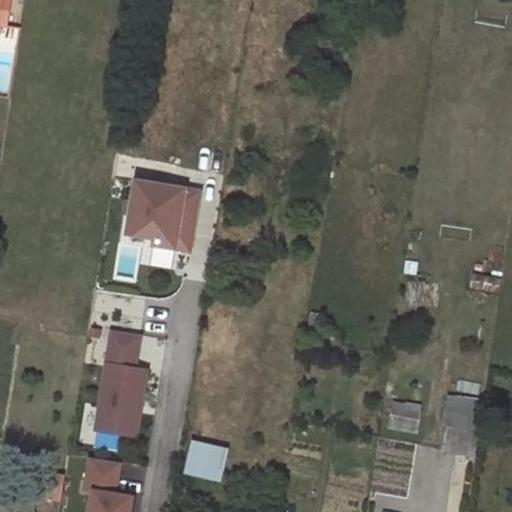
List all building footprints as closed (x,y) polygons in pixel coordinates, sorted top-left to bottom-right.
[(0,0),(0,26),(8,27),(9,18),(0,17),(2,0),(0,0)] [(193,189),(136,180),(128,231),(155,235),(153,245),(191,251),(197,206),(191,205),(193,189)] [(140,334),(113,330),(98,429),(137,435),(141,412),(136,412),(138,404),(142,404),(147,370),(135,368),(140,334)] [(421,407),(394,402),(390,427),(417,431),(421,407)] [(76,425),(87,428),(93,407),(81,404),(76,425)] [(479,428),(482,409),(448,404),(446,424),(451,425),(479,428)] [(475,453),(479,428),(451,425),(447,451),(475,453)] [(178,475),(216,483),(224,449),(185,441),(178,475)] [(122,462),(90,457),(86,489),(95,490),(91,511),(130,511),(133,498),(117,495),(122,462)] [(53,473),(48,498),(61,501),(66,475),(53,473)]
